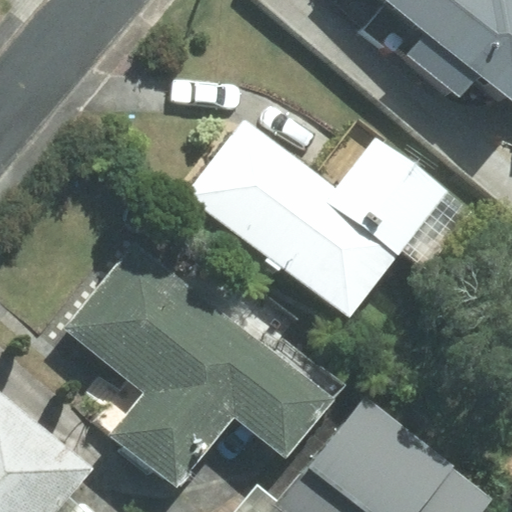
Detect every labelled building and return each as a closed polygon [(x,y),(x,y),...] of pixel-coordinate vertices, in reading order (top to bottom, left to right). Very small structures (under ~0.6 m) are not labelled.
[(511,116),(511,0),(335,0),(394,51),(379,67),(429,111),(441,97),(476,127),(497,103),(511,116)] [(319,331),(419,205),(349,150),(312,197),(225,129),(163,207),(319,331)] [(120,250),(46,336),(122,402),(85,444),(149,499),(208,431),(257,472),(308,413),(120,250)] [(469,511),(473,508),(353,400),(258,505),(242,491),(223,511),(469,511)] [(52,511),(46,506),(71,478),(0,416),(0,511),(52,511)]
